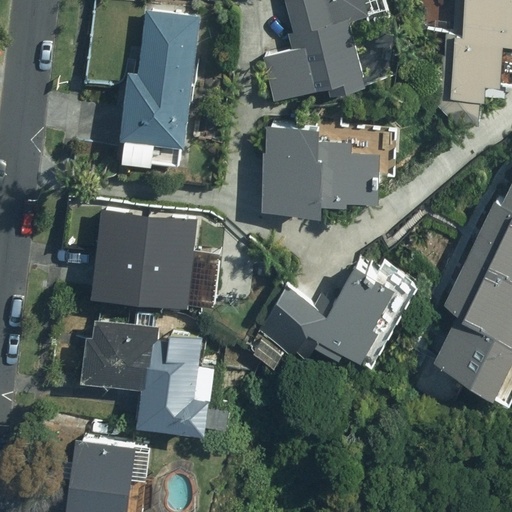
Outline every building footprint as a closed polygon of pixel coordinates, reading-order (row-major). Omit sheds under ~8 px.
[(372,80),(356,18),(324,26),(316,0),(293,0),(304,41),(266,51),(278,97),(322,86),(323,92),(372,80)] [(511,0),(433,0),(431,95),(456,112),(481,114),(483,90),(495,91),(496,73),(511,73),(511,0)] [(193,144),(203,13),(152,9),(148,59),(131,57),(124,158),(186,163),(187,144),(193,144)] [(403,124),(272,117),(267,201),(331,205),(331,200),(354,201),(355,191),(382,193),(383,168),(400,169),(403,124)] [(511,185),(504,186),(457,279),(511,306),(511,185)] [(100,256),(67,254),(66,282),(98,284),(97,290),(222,299),(225,249),(195,247),(197,212),(103,205),(100,256)] [(334,299),(289,276),(253,346),(280,359),(288,343),(309,354),(320,334),(345,347),(349,340),(380,356),(423,273),(387,254),(381,264),(358,252),(334,299)] [(511,311),(471,293),(447,343),(473,355),(468,367),(511,387),(511,311)] [(233,392),(214,391),(216,357),(204,356),(205,334),(216,335),(217,325),(170,322),(169,332),(160,332),(161,320),(97,316),(96,329),(88,328),(85,379),(145,383),(143,419),(212,423),(212,419),(231,421),(233,392)] [(153,439),(140,437),(140,435),(79,429),(70,511),(132,511),(136,470),(150,471),(153,439)]
